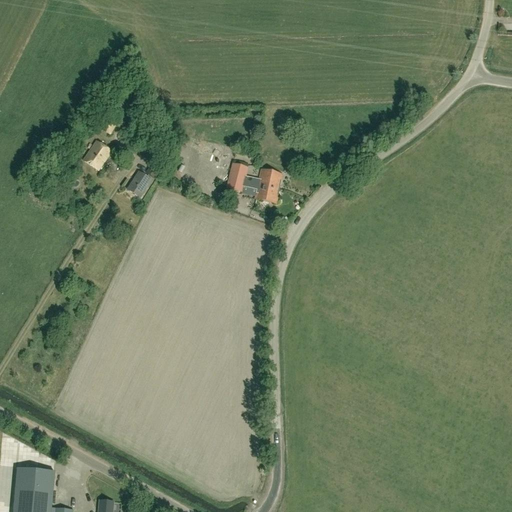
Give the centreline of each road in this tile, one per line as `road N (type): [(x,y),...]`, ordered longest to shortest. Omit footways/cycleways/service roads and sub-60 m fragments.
road 1 (unclassified): [(263,511),(277,475),(276,297),(295,233),(329,192),(441,108),(468,75)]
road 2 (unclassified): [(181,511),(0,412)]
